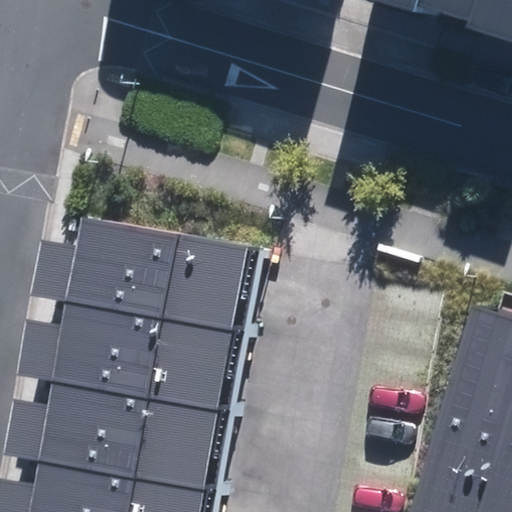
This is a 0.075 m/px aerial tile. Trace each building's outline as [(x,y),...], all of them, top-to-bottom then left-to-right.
[(511,0),(371,0),(413,13),(416,5),(469,21),(467,30),(511,43),(511,0)] [(203,511),(250,245),(82,216),(77,248),(41,242),(33,293),(66,299),(61,324),(27,318),(17,375),(53,382),(49,405),(14,399),(4,457),(38,463),(34,485),(0,479),(0,511),(203,511)] [(396,245),(386,280),(466,303),(476,268),(396,245)] [(463,330),(379,300),(362,351),(447,378),(463,330)] [(511,511),(511,321),(472,310),(411,511),(511,511)]
